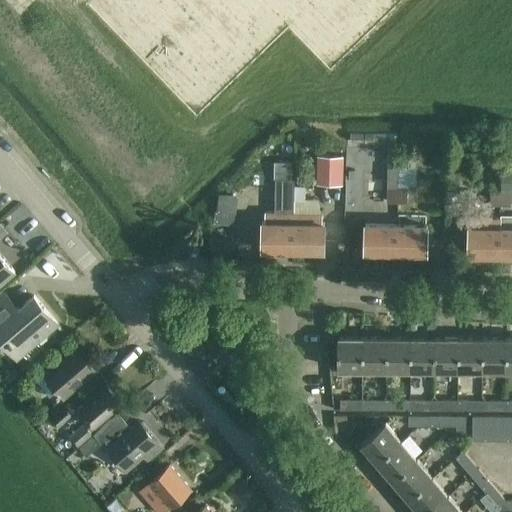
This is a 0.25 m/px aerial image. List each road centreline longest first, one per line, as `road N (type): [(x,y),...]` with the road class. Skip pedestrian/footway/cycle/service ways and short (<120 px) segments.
road 1 (tertiary): [(301,511),(120,302)]
road 2 (residential): [(284,288),(307,428),(381,511)]
road 3 (residential): [(511,307),(284,288)]
road 4 (tertiary): [(120,302),(0,160)]
road 5 (residential): [(284,288),(164,278),(120,302)]
